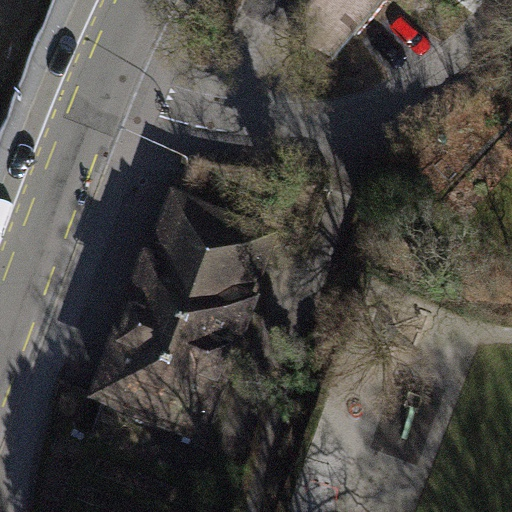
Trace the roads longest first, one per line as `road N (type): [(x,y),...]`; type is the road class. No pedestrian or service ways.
road 1 (residential): [(102,96),(250,138),(343,133),(457,68),(511,17)]
road 2 (unclassified): [(0,360),(102,96)]
